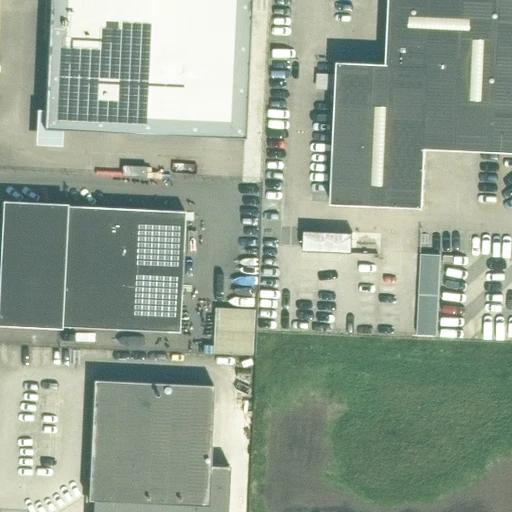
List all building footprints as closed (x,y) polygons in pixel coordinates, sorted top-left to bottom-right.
[(46,40),(42,129),(243,138),(249,0),(44,0),(42,40),(46,40)] [(337,61),(331,204),(423,208),(426,128),(505,131),(511,131),(511,130),(511,0),(389,0),(387,64),(337,61)] [(184,211),(3,203),(0,261),(0,323),(59,326),(178,332),(184,211)] [(367,261),(388,260),(387,246),(367,247),(367,261)] [(375,272),(376,290),(400,289),(399,271),(375,272)] [(212,351),(255,351),(255,301),(212,301),(212,351)] [(212,385),(92,380),(87,500),(207,505),(212,385)] [(46,402),(48,414),(65,411),(62,399),(46,402)]
